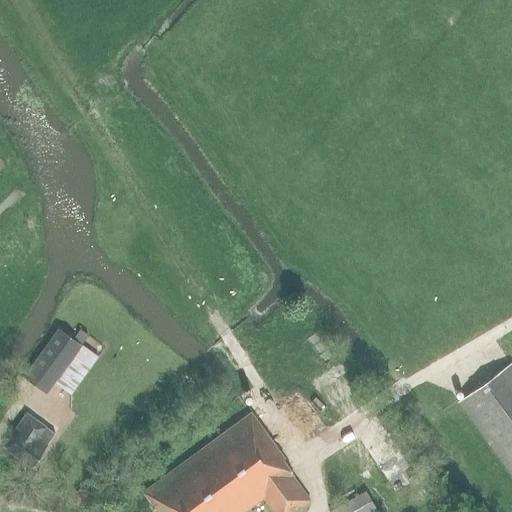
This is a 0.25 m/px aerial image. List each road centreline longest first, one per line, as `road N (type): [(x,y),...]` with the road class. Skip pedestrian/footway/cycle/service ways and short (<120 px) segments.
road 1 (track): [(300,455),(511,324)]
road 2 (track): [(280,423),(214,314)]
